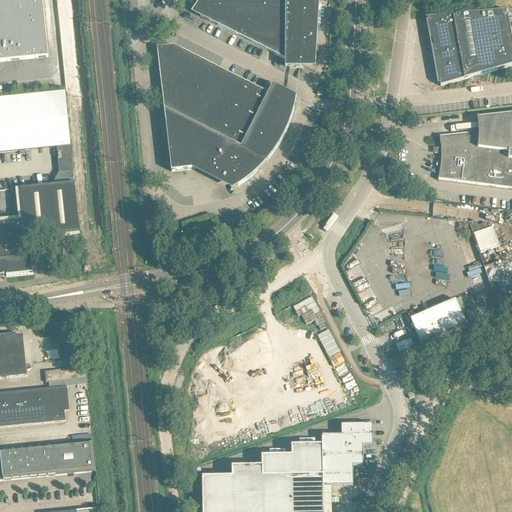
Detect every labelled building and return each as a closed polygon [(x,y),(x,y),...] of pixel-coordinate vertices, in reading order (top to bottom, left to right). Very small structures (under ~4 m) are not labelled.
[(0,0),(0,62),(48,57),(42,0),(0,0)] [(315,68),(319,0),(200,0),(200,17),(285,60),(285,68),(315,68)] [(511,42),(507,12),(428,18),(440,86),(474,77),(479,79),(480,75),(511,65),(511,42)] [(172,172),(202,168),(238,186),(244,182),(252,176),(257,172),(267,162),(274,153),(279,145),(284,136),(288,126),(292,117),(294,107),(296,97),(273,85),(268,94),(174,46),(157,48),(172,172)] [(0,153),(57,148),(59,173),(52,185),(75,183),(74,171),(66,92),(0,99),(0,153)] [(440,142),(441,148),(439,149),(439,153),(441,153),(440,167),(438,181),(439,180),(511,189),(511,114),(478,119),(478,117),(477,118),(479,137),(469,138),(468,134),(440,137),(440,136),(439,136),(440,142)] [(80,234),(75,183),(52,185),(21,189),(24,222),(2,224),(8,277),(33,274),(31,256),(27,257),(25,239),(80,234)] [(478,227),(476,221),(469,223),(473,235),(474,234),(481,254),(500,247),(493,228),(488,230),(486,224),(478,227)] [(176,230),(168,230),(169,241),(177,240),(176,230)] [(467,296),(411,320),(422,345),(478,321),(467,296)] [(85,368),(75,369),(76,380),(86,379),(85,368)] [(0,428),(66,422),(65,412),(62,388),(62,382),(49,383),(49,389),(0,393),(0,428)] [(323,511),(324,487),(353,486),(353,466),(363,466),(363,446),(373,446),(372,425),(341,426),(341,436),(322,436),(322,446),(292,447),(292,457),(262,457),(262,467),(232,468),(232,478),(202,478),(203,511),(323,511)] [(0,481),(29,479),(95,471),(92,441),(26,448),(0,450),(0,481)]
